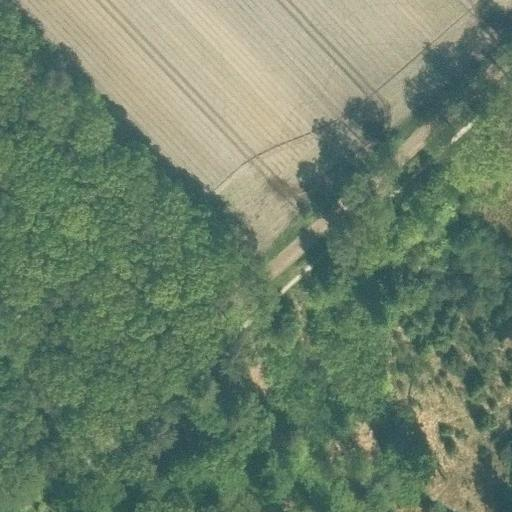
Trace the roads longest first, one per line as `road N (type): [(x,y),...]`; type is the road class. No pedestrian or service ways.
road 1 (track): [(511,55),(0,505)]
road 2 (track): [(0,45),(97,181),(115,236),(90,426),(96,445)]
